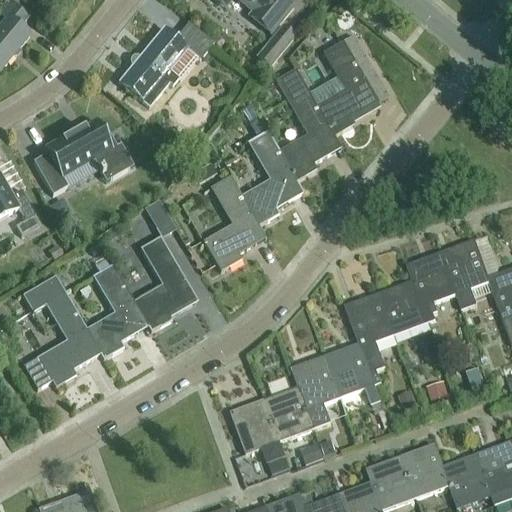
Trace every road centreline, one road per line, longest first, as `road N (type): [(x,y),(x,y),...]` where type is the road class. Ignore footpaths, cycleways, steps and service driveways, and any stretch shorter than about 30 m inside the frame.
road 1 (residential): [(0,485),(265,325),(482,60)]
road 2 (residential): [(0,121),(68,71),(126,0)]
